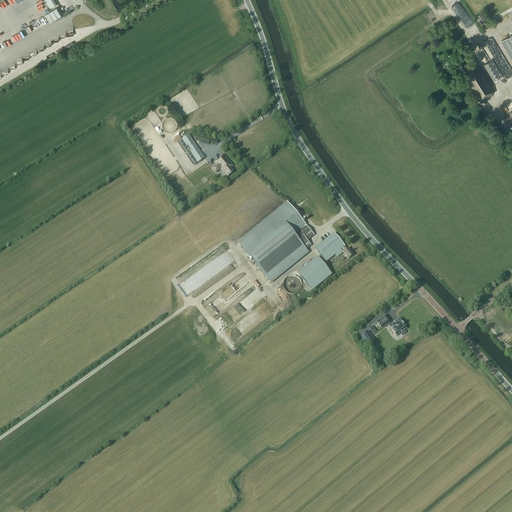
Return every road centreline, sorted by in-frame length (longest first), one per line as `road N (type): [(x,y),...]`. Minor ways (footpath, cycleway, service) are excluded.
road 1 (secondary): [(457,329),(358,224),(308,155),(284,113),(247,0)]
road 2 (track): [(196,299),(0,437)]
